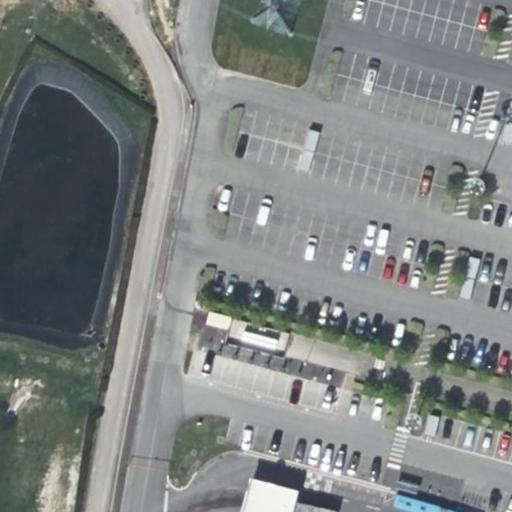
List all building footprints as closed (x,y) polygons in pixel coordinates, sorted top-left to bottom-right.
[(261,0),(260,4),(263,5),(257,23),(288,33),(298,0),(261,0)] [(511,142),(511,102),(501,139),(511,142)] [(310,172),(320,134),(309,131),(299,169),(310,172)] [(471,299),(481,261),(469,258),(459,296),(471,299)] [(293,511),(299,492),(251,478),(241,511),(293,511)]
